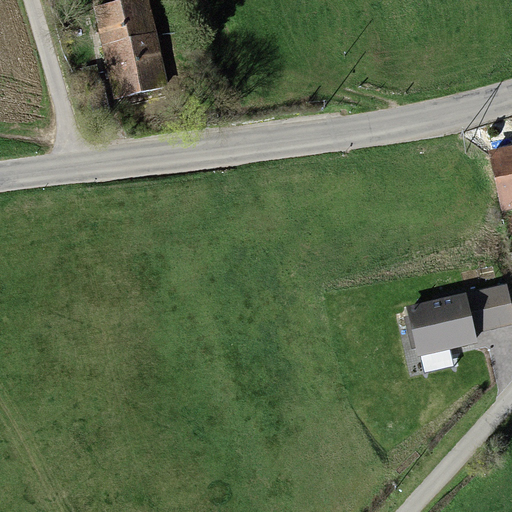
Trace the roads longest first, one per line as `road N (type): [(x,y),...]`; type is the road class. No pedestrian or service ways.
road 1 (secondary): [(0,182),(511,98)]
road 2 (track): [(411,511),(511,399)]
